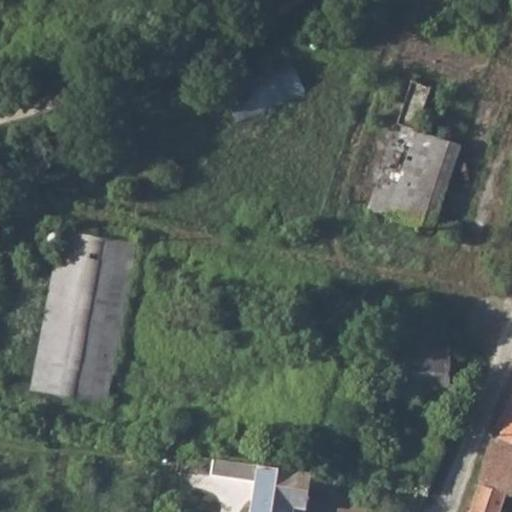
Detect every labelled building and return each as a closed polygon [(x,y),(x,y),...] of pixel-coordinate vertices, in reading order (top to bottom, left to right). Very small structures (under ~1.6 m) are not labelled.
[(241,120),(309,94),(293,53),(260,66),(264,76),(229,90),(241,120)] [(429,229),(455,146),(391,126),(365,209),(429,229)] [(73,237),(51,393),(124,401),(143,247),(73,237)] [(380,364),(378,391),(400,393),(402,365),(380,364)] [(402,365),(400,393),(449,396),(450,367),(402,365)] [(124,401),(51,393),(50,399),(123,407),(124,401)] [(511,394),(496,436),(511,438),(511,394)] [(491,435),(474,477),(475,488),(508,493),(511,493),(511,438),(496,436),(491,435)] [(298,511),(304,476),(203,463),(201,482),(250,489),(247,511),(298,511)] [(499,511),(508,493),(475,488),(464,511),(499,511)]
